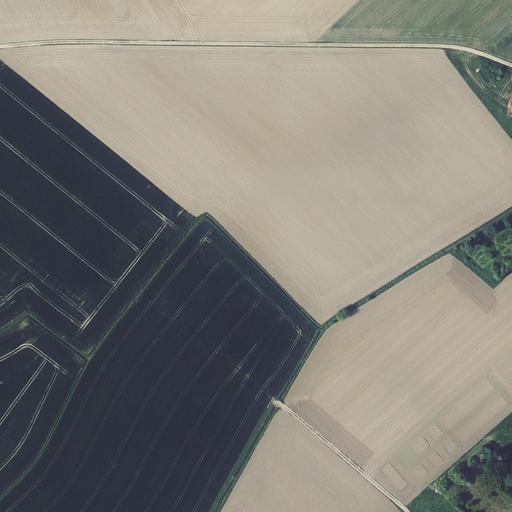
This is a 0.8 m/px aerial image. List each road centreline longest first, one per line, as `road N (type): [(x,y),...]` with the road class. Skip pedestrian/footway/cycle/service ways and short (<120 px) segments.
road 1 (track): [(0,47),(437,44),(511,64)]
road 2 (track): [(407,511),(285,406)]
